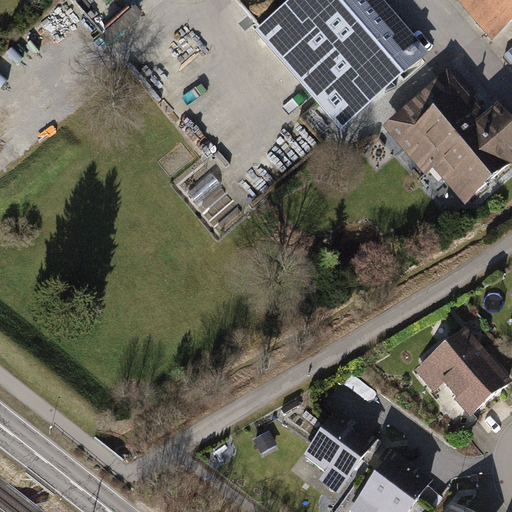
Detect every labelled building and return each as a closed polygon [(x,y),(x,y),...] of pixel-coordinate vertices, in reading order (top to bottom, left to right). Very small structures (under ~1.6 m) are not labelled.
[(372,0),(305,0),(266,34),(344,124),(422,56),(372,0)] [(511,0),(478,0),(502,28),(511,19),(511,0)] [(447,80),(393,126),(432,171),(438,166),(467,199),(511,161),(511,137),(496,119),(486,126),(447,80)] [(463,334),(413,375),(455,426),(505,386),(463,334)] [(331,419),(300,462),(320,477),(314,485),(333,499),(371,448),(331,419)] [(265,433),(251,442),(261,459),(275,450),(265,433)] [(386,461),(348,511),(404,511),(423,487),(386,461)] [(311,496),(294,499),(296,511),(313,511),(314,511),(311,496)]
